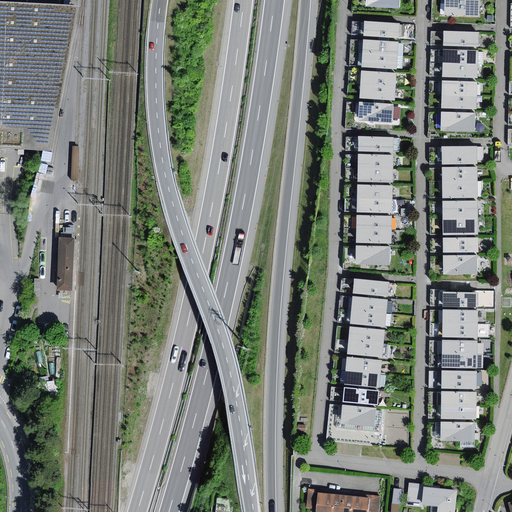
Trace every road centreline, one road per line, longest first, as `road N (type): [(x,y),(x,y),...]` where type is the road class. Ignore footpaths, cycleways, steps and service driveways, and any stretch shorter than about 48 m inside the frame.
road 1 (motorway): [(160,0),(155,68),(163,165),(227,358),(252,511)]
road 2 (motorway): [(243,0),(191,304),(136,511)]
road 3 (motorway): [(169,511),(225,298),(274,0)]
road 4 (motorway): [(271,511),(272,341),(305,0)]
road 5 (residential): [(488,480),(319,458)]
